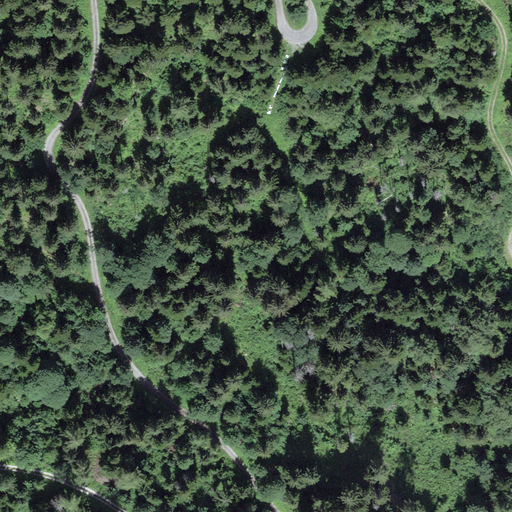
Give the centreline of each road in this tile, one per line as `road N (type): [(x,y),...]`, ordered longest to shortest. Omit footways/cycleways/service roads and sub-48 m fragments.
road 1 (track): [(93,0),(92,75),(82,102),(51,136),(48,158),(84,214),(109,330),(140,376),(226,447),(277,511)]
road 2 (track): [(482,0),(505,38),(489,117),(511,169)]
